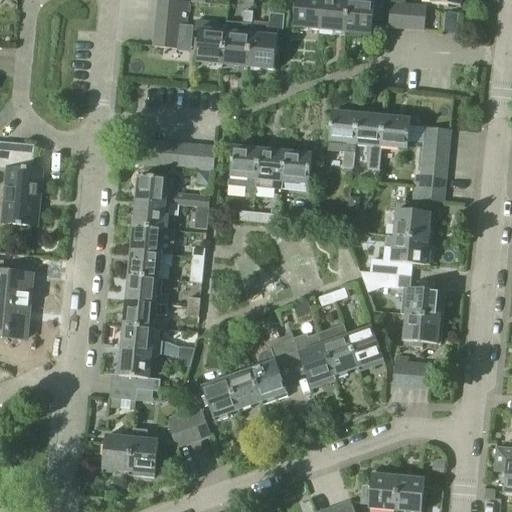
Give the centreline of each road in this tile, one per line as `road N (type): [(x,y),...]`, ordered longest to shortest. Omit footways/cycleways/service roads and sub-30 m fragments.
road 1 (residential): [(161,511),(407,433),(467,436)]
road 2 (tertiary): [(467,436),(497,138)]
road 3 (residential): [(71,382),(93,153)]
road 4 (residential): [(93,153),(48,139),(19,113),(31,0)]
road 5 (residential): [(59,511),(71,382)]
road 6 (residential): [(383,60),(407,54),(503,61)]
